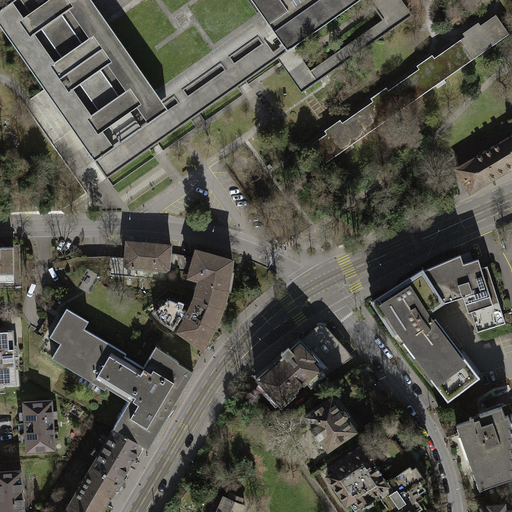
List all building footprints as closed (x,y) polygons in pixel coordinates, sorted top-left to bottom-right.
[(168,109),(155,91),(91,0),(14,0),(0,10),(0,26),(94,161),(168,109)] [(250,0),(262,16),(287,52),(294,47),(361,0),(250,0)] [(465,37),(449,48),(463,66),(481,53),(484,56),(492,50),(490,47),(509,34),(496,15),(481,26),(478,23),(463,34),(465,37)] [(168,109),(94,161),(107,178),(278,59),(287,52),(262,16),(155,91),(168,109)] [(318,82),(318,81),(314,76),(311,71),(294,47),(287,52),(278,59),(302,93),(318,82)] [(419,69),(404,80),(417,99),(435,86),(438,89),(447,82),(444,79),(463,66),(449,48),(435,58),(432,55),(417,66),(419,69)] [(398,112),(417,99),(404,80),(388,91),(386,87),(371,99),(373,101),(342,123),(340,120),(325,131),(327,134),(311,145),(325,163),(343,150),(345,153),(354,147),(352,144),(389,118),(391,121),(401,115),(398,112)] [(511,167),(511,136),(457,170),(470,192),(496,177),(496,178),(507,172),(507,171),(511,167)] [(127,242),(125,264),(127,267),(166,271),(169,268),(170,253),(171,245),(127,242)] [(0,281),(14,281),(14,247),(5,247),(5,243),(0,243),(0,281)] [(194,298),(223,308),(228,291),(230,290),(234,272),(231,270),(232,260),(196,250),(194,258),(190,273),(188,278),(202,282),(201,284),(198,284),(194,298)] [(169,268),(177,270),(179,254),(170,253),(169,268)] [(194,258),(179,254),(177,270),(190,273),(194,258)] [(461,255),(424,270),(445,303),(463,297),(468,313),(471,312),(499,303),(487,266),(482,268),(479,259),(464,263),(461,255)] [(66,259),(54,263),(56,270),(68,266),(66,259)] [(393,336),(400,332),(406,340),(403,343),(448,402),(480,377),(435,318),(432,320),(427,314),(445,303),(424,270),(423,268),(371,302),(393,336)] [(223,308),(194,298),(188,312),(182,308),(184,304),(169,298),(154,312),(163,322),(174,329),(177,324),(180,326),(177,332),(202,349),(213,330),(223,308)] [(506,323),(499,303),(471,312),(472,313),(478,332),(506,323)] [(89,321),(67,308),(50,337),(61,343),(52,358),(105,389),(107,387),(122,396),(123,394),(130,399),(114,427),(142,444),(149,448),(194,371),(178,362),(179,361),(156,346),(144,367),(125,356),(126,353),(84,329),(89,321)] [(311,387),(325,375),(326,376),(352,357),(346,348),(328,328),(325,326),(322,325),(318,326),(315,327),(301,340),(301,339),(291,348),(289,346),(281,352),(284,355),(256,379),(281,408),(296,395),(293,392),(306,381),(311,387)] [(13,331),(0,331),(0,383),(16,383),(13,331)] [(315,410),(306,416),(313,427),(311,429),(319,440),(321,438),(328,449),(360,427),(337,395),(323,404),(322,404),(315,409),(315,410)] [(52,400),(23,402),(26,451),(55,449),(52,400)] [(470,420),(457,425),(480,490),(484,489),(511,479),(511,470),(511,469),(511,468),(511,461),(511,458),(511,457),(511,452),(510,448),(511,447),(511,443),(510,437),(511,436),(511,434),(509,427),(511,426),(511,425),(508,415),(505,416),(502,406),(469,417),(470,420)] [(92,465),(122,483),(126,477),(123,476),(142,444),(114,427),(92,465)] [(365,506),(366,507),(369,508),(374,505),(374,501),(373,501),(376,499),(373,495),(377,492),(388,485),(386,482),(381,474),(390,468),(393,473),(389,475),(392,478),(410,466),(410,465),(408,466),(391,442),(393,441),(391,438),(369,453),(366,450),(328,476),(347,503),(356,497),(363,508),(365,506)] [(122,483),(92,465),(70,503),(85,511),(102,511),(117,487),(119,489),(122,483)] [(392,478),(386,482),(388,485),(377,492),(390,511),(408,511),(410,511),(411,511),(416,511),(423,508),(415,497),(426,489),(410,466),(392,478)] [(0,511),(23,511),(21,470),(0,471),(0,511)] [(487,498),(510,495),(511,498),(511,479),(484,489),(487,498)] [(228,499),(218,495),(210,511),(243,511),(246,507),(241,505),(244,498),(231,492),(228,499)] [(85,511),(70,503),(64,511),(85,511)]
